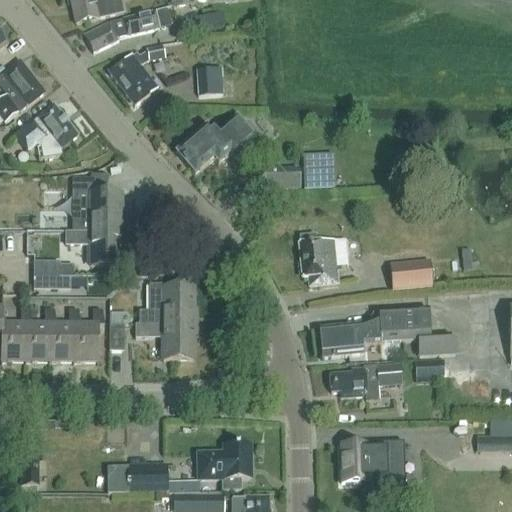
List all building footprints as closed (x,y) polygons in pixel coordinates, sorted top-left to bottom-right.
[(69,0),(74,27),(123,17),(120,4),(114,5),(113,0),(69,0)] [(196,7),(195,0),(170,0),(172,11),(196,7)] [(172,30),(166,11),(109,27),(85,39),(94,56),(125,41),(159,34),(172,30)] [(109,77),(121,93),(134,111),(160,91),(156,85),(153,87),(141,71),(148,66),(164,63),(162,51),(146,53),(146,56),(139,61),(137,58),(133,61),(132,59),(109,77)] [(0,82),(0,88),(8,99),(0,104),(0,123),(4,128),(44,97),(20,67),(0,82)] [(223,99),(222,72),(196,73),(197,100),(223,99)] [(53,110),(14,140),(23,152),(36,149),(39,164),(61,160),(60,154),(77,140),(53,110)] [(209,131),(177,158),(195,180),(215,164),(219,170),(231,160),(236,166),(258,148),(239,124),(217,142),(209,131)] [(332,158),(303,159),(304,176),(305,192),(333,191),(332,175),(332,158)] [(275,172),(267,163),(247,181),(264,200),(270,194),(299,193),(299,172),(275,172)] [(90,183),(90,188),(106,188),(106,179),(90,179),(90,183)] [(35,203),(60,204),(60,190),(35,189),(35,203)] [(74,228),(74,237),(120,237),(120,201),(91,201),(91,228),(74,228)] [(120,237),(74,237),(74,238),(65,237),(65,250),(90,250),(90,272),(120,272),(120,237)] [(298,248),(301,282),(307,282),(308,291),(337,289),(336,275),(340,275),(340,271),(335,271),(333,245),(316,246),(315,238),(299,240),(300,248),(298,248)] [(59,265),(32,264),(32,278),(59,278),(59,265)] [(431,293),(429,266),(389,270),(391,296),(431,293)] [(32,278),(32,293),(70,294),(70,281),(59,280),(59,278),(32,278)] [(193,296),(166,296),(166,293),(151,293),(151,319),(140,320),(140,332),(154,332),(154,331),(194,331),(193,296)] [(379,325),(378,325),(379,346),(380,346),(380,345),(417,343),(418,359),(454,357),(454,344),(433,345),(430,342),(430,329),(434,329),(437,325),(437,321),(434,318),(429,318),(429,312),(378,315),(379,325)] [(24,329),(32,329),(28,316),(20,316),(20,329),(1,329),(0,329),(0,354),(0,370),(24,370),(24,329)] [(44,329),(32,329),(24,329),(24,370),(48,370),(47,329),(57,329),(53,316),(44,316),(44,329)] [(48,370),(72,370),(71,329),(81,329),(77,316),(68,316),(68,329),(57,329),(47,329),(48,370)] [(92,329),(81,329),(71,329),(72,370),(96,370),(96,330),(104,330),(104,327),(100,316),(92,316),(92,329)] [(379,346),(378,325),(360,326),(360,328),(319,330),(321,360),(363,358),(363,357),(365,356),(364,347),(379,346)] [(124,358),(124,331),(108,331),(109,358),(124,358)] [(194,367),(194,331),(154,331),(154,332),(140,332),(136,332),(136,346),(155,346),(155,342),(164,342),(164,367),(194,367)] [(438,363),(414,365),(415,381),(439,379),(438,363)] [(380,408),(379,392),(401,391),(400,371),(365,373),(365,375),(354,376),(354,380),(331,382),(332,400),(342,399),(342,405),(367,403),(368,409),(380,408)] [(511,456),(511,440),(476,440),(476,456),(511,456)] [(366,450),(339,450),(340,487),(360,486),(400,486),(399,447),(403,447),(403,445),(365,446),(366,450)] [(223,459),(197,459),(197,485),(220,485),(220,497),(240,497),(240,485),(249,485),(249,451),(223,451),(223,459)] [(19,466),(20,491),(38,490),(38,465),(19,466)] [(167,471),(107,470),(106,498),(128,498),(129,496),(167,496),(167,471)] [(223,511),(224,498),(173,498),(172,511),(223,511)]
